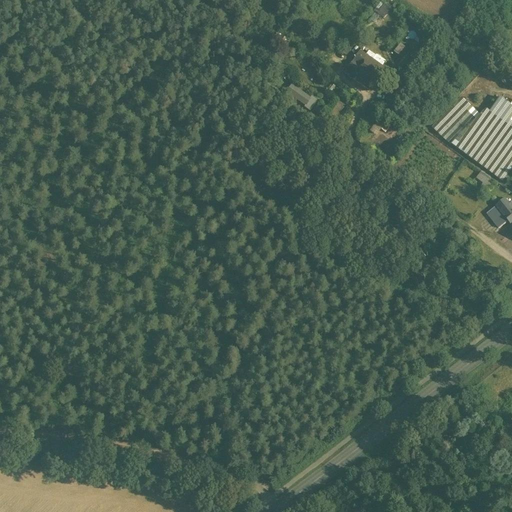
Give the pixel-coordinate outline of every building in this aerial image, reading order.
[(383,2),(376,12),(385,19),(392,9),(383,2)] [(355,33),(341,52),(347,56),(361,38),(355,33)] [(354,61),(349,68),(357,73),(361,75),(356,82),(370,91),(385,68),(382,66),(374,60),(367,55),(361,51),(356,58),(355,57),(355,58),(356,58),(354,61)] [(367,55),(374,60),(376,56),(369,51),(367,55)] [(376,56),(374,60),(382,66),(386,60),(378,54),(376,56)] [(291,87),(286,95),(285,94),(282,98),(289,105),(294,99),(305,107),(304,108),(309,112),(316,102),(311,98),(310,100),(291,87)] [(451,145),(452,144),(480,115),(462,97),(432,127),(451,145)] [(500,97),(490,112),(511,128),(511,105),(511,106),(500,97)] [(480,115),(452,144),(503,182),(511,170),(511,128),(490,112),(486,109),(480,115)] [(493,180),(482,172),(476,181),(486,188),(493,180)] [(496,207),(508,221),(510,224),(511,223),(511,207),(510,205),(505,199),(496,206),(496,207)] [(499,229),(508,221),(496,207),(487,214),(499,229)]
